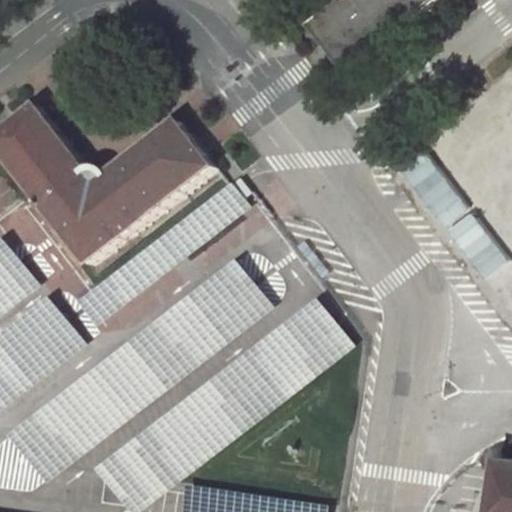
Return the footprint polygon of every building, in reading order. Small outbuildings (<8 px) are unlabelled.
[(348,0),(321,22),(355,67),(436,0),(348,0)] [(511,80),(395,169),(511,316),(511,80)] [(0,139),(0,153),(88,269),(213,173),(179,126),(110,179),(99,171),(88,175),(39,110),(0,139)] [(30,287),(0,306),(0,334),(43,307),(30,287)] [(511,511),(511,458),(505,458),(496,511),(511,511)]
